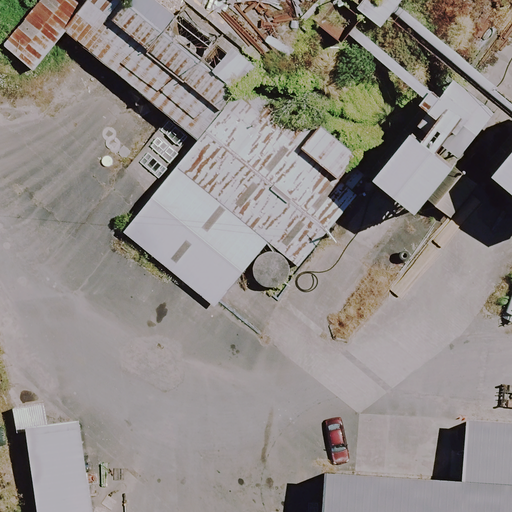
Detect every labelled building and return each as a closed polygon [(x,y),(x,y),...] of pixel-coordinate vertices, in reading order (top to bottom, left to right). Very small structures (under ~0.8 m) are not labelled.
[(360,21),(330,0),(325,0),(309,22),(342,46),(360,21)] [(405,0),(372,0),(361,16),(383,31),(405,0)] [(419,141),(412,135),(375,181),(417,215),(497,117),(455,83),(428,117),(435,122),(419,141)] [(362,190),(242,90),(130,224),(220,298),(273,234),(304,260),(362,190)] [(511,157),(495,178),(511,192),(511,157)] [(92,511),(81,425),(27,432),(37,511),(92,511)] [(359,492),(357,511),(511,511),(511,434),(491,433),(488,499),(359,492)]
